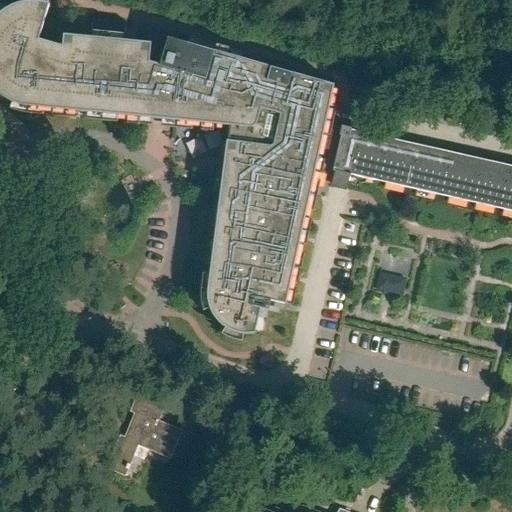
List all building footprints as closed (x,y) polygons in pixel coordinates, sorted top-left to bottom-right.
[(0,95),(3,98),(7,101),(11,103),(16,105),(20,106),(25,107),(29,108),(150,119),(180,122),(204,125),(242,135),(240,143),(227,141),(222,179),(207,292),(207,295),(207,299),(208,302),(208,305),(209,309),(211,312),(212,315),(214,318),(216,321),(218,323),(221,326),(223,328),(226,330),(229,331),(232,333),(236,334),(239,335),(242,335),(246,335),(249,335),(253,335),(256,334),(256,333),(255,333),(260,310),(260,309),(253,307),(255,298),(285,305),(286,306),(286,305),(310,195),(323,139),(340,142),(342,131),(341,131),(341,128),(326,125),(331,101),(334,86),(167,39),(167,40),(160,66),(149,63),(150,54),(151,44),(139,43),(130,42),(86,38),(76,37),(64,36),(63,47),(52,44),(39,41),(49,6),(49,5),(45,4),(40,3),(36,2),(31,2),(26,3),(22,4),(17,5),(13,7),(9,9),(5,11),(1,14),(0,14),(0,95)] [(347,103),(356,106),(361,87),(352,84),(347,103)] [(356,114),(369,117),(374,93),(362,90),(356,114)] [(406,98),(403,109),(419,113),(421,102),(406,98)] [(340,142),(331,180),(333,180),(348,183),(361,186),(363,177),(511,211),(511,167),(372,136),(372,137),(351,133),(352,129),(343,127),(342,127),(341,128),(341,131),(342,131),(340,142)] [(108,469),(124,475),(127,469),(129,470),(131,465),(129,464),(132,456),(133,456),(137,445),(170,459),(181,432),(158,422),(164,408),(137,397),(131,411),(136,413),(132,424),(131,424),(128,431),(129,431),(125,439),(121,437),(108,469)]
